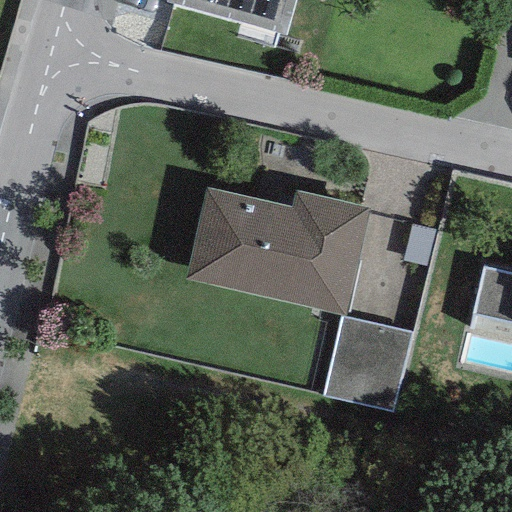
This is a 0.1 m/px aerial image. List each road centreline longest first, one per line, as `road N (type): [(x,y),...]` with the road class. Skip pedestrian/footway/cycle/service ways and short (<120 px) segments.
road 1 (residential): [(55,43),(511,150)]
road 2 (residential): [(55,43),(0,244)]
